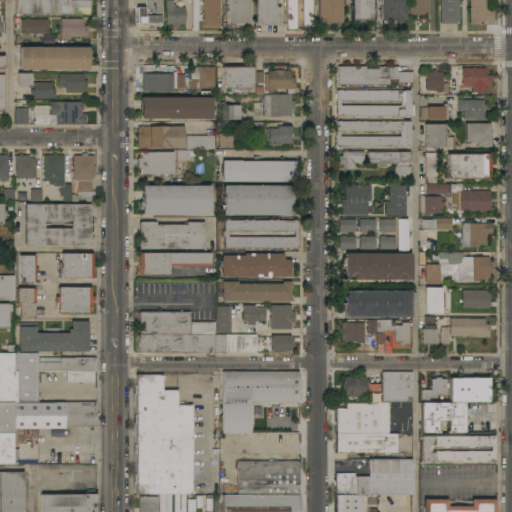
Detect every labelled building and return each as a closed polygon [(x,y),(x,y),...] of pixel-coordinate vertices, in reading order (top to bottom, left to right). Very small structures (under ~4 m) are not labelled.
[(84,0),(84,1),(89,1),(89,7),(90,7),(90,13),(87,13),(87,14),(59,14),(59,16),(55,16),(55,14),(47,14),(47,16),(42,16),(42,14),(24,14),(24,16),(19,16),(19,14),(15,14),(15,0),(84,0)] [(161,0),(161,23),(137,24),(136,8),(145,8),(145,0),(161,0)] [(165,0),(173,0),(173,5),(175,5),(175,7),(185,7),(185,25),(179,25),(179,28),(171,28),(171,25),(165,25),(165,0)] [(219,0),(220,27),(203,27),(203,21),(202,21),(202,18),(203,18),(203,4),(202,4),(202,2),(203,2),(203,0),(219,0)] [(248,0),(248,23),(243,23),(243,27),(232,27),(232,24),(227,24),(227,0),(248,0)] [(255,0),(276,0),(276,8),(280,8),(280,26),(255,26),(255,0)] [(312,0),(312,30),(286,30),(286,0),(312,0)] [(316,0),(340,0),(340,26),(319,26),(319,22),(316,22),(316,0)] [(352,0),(372,0),(372,21),(352,20),(352,0)] [(403,0),(404,19),(404,22),(391,22),(391,24),(383,24),(383,21),(380,21),(379,0),(403,0)] [(428,0),(428,15),(408,15),(408,0),(428,0)] [(439,0),(458,0),(458,22),(455,22),(455,24),(439,24),(439,0)] [(469,0),(489,0),(489,10),(492,10),(492,23),(480,23),(480,25),(469,25),(469,0)] [(19,20),(25,20),(25,18),(28,18),(28,19),(48,19),(48,25),(49,25),(49,29),(48,29),(48,36),(53,36),(53,45),(42,45),(42,34),(36,34),(36,36),(32,36),(32,34),(26,34),(26,35),(23,35),(23,34),(20,34),(19,20)] [(82,19),(82,26),(87,26),(87,37),(69,37),(69,40),(60,40),(59,20),(82,19)] [(88,48),(88,55),(91,55),(91,61),(87,61),(87,70),(20,70),(20,48),(88,48)] [(213,88),(198,88),(198,92),(189,92),(190,68),(198,68),(198,67),(214,67),(213,88)] [(253,67),(254,72),(252,72),(252,85),(250,85),(250,88),(245,88),(245,90),(232,90),(232,89),(225,89),(225,85),(222,85),(222,69),(221,69),(221,67),(253,67)] [(365,67),(365,69),(378,69),(378,67),(397,67),(397,72),(412,72),(412,84),(397,84),(397,79),(389,79),(389,86),(337,85),(337,67),(365,67)] [(486,69),(486,76),(490,76),(490,87),(485,87),(485,93),(471,93),(471,87),(461,87),(461,68),(486,69)] [(275,89),(275,92),(267,92),(264,92),(264,74),(267,74),(267,71),(274,71),(274,70),(284,70),(284,71),(290,71),(290,77),(294,77),(294,89),(275,89)] [(425,72),(431,72),(431,70),(436,70),(436,72),(442,72),(442,83),(448,83),(448,93),(435,93),(435,91),(425,91),(425,72)] [(254,83),(254,72),(263,72),(263,83),(254,83)] [(31,73),(31,88),(27,88),(27,86),(18,86),(17,74),(31,73)] [(176,74),(176,89),(173,89),(173,92),(142,92),(142,74),(176,74)] [(83,75),(83,81),(86,81),(86,91),(65,91),(65,88),(62,88),(62,84),(58,84),(58,75),(83,75)] [(185,88),(184,88),(184,92),(177,92),(177,88),(176,88),(176,75),(186,75),(185,88)] [(51,83),(51,89),(55,89),(55,99),(33,99),(33,96),(30,96),(30,90),(33,90),(33,83),(51,83)] [(409,91),(409,106),(412,106),(412,116),(336,116),(336,91),(409,91)] [(263,95),(268,95),(291,95),(291,101),(294,101),(294,110),(290,110),(290,116),(280,117),(280,116),(277,116),(277,117),(269,117),(269,116),(263,116),(263,95)] [(211,98),(211,119),(208,119),(208,122),(172,122),(172,120),(140,120),(140,98),(211,98)] [(484,101),(484,120),(462,120),(463,111),(462,111),(462,112),(458,112),(458,111),(457,111),(457,100),(484,101)] [(82,102),(82,110),(80,110),(80,112),(83,114),(85,114),(85,125),(33,125),(33,107),(48,107),(48,115),(49,115),(49,102),(82,102)] [(252,104),(261,104),(262,117),(253,117),(252,104)] [(426,120),(426,119),(420,119),(420,108),(442,107),(442,104),(446,104),(446,120),(426,120)] [(220,120),(220,106),(239,105),(239,120),(220,120)] [(28,125),(14,124),(14,108),(28,109),(28,125)] [(409,147),(390,147),(387,147),(383,147),(380,147),(365,147),(362,147),(359,147),(355,147),(341,147),(341,148),(338,148),(338,147),(336,147),(336,122),(338,122),(338,121),(341,121),(341,122),(356,122),(356,121),(359,121),(359,122),(362,122),(362,121),(365,121),(365,122),(380,122),(383,122),(387,122),(390,122),(409,122),(409,147)] [(247,130),(247,124),(253,124),(253,123),(265,122),(265,130),(247,130)] [(425,124),(444,125),(444,134),(446,134),(446,138),(454,138),(454,144),(455,144),(455,148),(424,147),(425,124)] [(490,124),(490,140),(490,145),(490,147),(475,147),(475,144),(469,144),(469,142),(464,142),(465,124),(490,124)] [(137,127),(183,127),(183,149),(170,149),(170,148),(150,148),(137,148),(137,127)] [(292,127),(292,137),(290,137),(290,144),(281,144),(281,146),(274,146),(274,142),(268,142),(268,129),(277,129),(277,127),(292,127)] [(218,134),(232,134),(232,147),(216,147),(216,142),(218,142),(218,134)] [(214,136),(214,150),(186,149),(186,136),(214,136)] [(176,162),(176,151),(188,151),(188,162),(176,162)] [(173,152),(173,175),(141,175),(141,169),(138,169),(138,159),(141,159),(141,153),(173,152)] [(363,152),(363,164),(355,164),(355,169),(341,169),(341,165),(338,165),(338,156),(341,156),(341,152),(363,152)] [(410,182),(406,182),(406,183),(404,183),(404,182),(394,182),(394,176),(392,176),(392,173),(394,173),(394,167),(396,167),(396,164),(386,164),(386,166),(379,166),(379,164),(367,164),(367,152),(409,152),(409,167),(410,167),(410,182)] [(436,184),(424,184),(424,153),(436,153),(436,184)] [(35,179),(31,179),(31,180),(29,180),(29,179),(15,179),(15,155),(19,156),(19,154),(22,154),(22,156),(29,156),(29,159),(35,159),(35,179)] [(93,166),(95,166),(95,169),(93,169),(93,178),(91,178),(91,181),(73,181),(73,156),(81,156),(81,154),(87,154),(87,156),(93,156),(93,166)] [(447,155),(486,155),(486,154),(490,154),(490,164),(491,164),(491,170),(490,170),(490,180),(485,180),(485,179),(447,179),(447,155)] [(70,185),(71,185),(71,197),(59,197),(59,187),(48,186),(48,182),(43,182),(43,155),(70,155),(70,185)] [(222,161),(241,161),(241,162),(295,162),(295,182),(222,182),(222,161)] [(91,181),(91,192),(94,192),(94,199),(90,199),(90,201),(85,201),(85,199),(79,199),(79,192),(78,192),(78,181),(91,181)] [(340,216),(340,207),(342,208),(342,182),(371,183),(371,202),(367,202),(367,207),(371,207),(371,216),(340,216)] [(463,184),(463,191),(489,191),(489,210),(462,210),(462,213),(456,213),(456,193),(450,193),(450,196),(443,196),(443,194),(426,194),(426,185),(463,184)] [(209,186),(209,205),(212,205),(212,211),(209,211),(209,215),(142,215),(142,210),(139,210),(139,203),(142,203),(142,186),(209,186)] [(290,186),(290,202),(293,202),(293,209),(290,209),(290,216),(222,216),(222,210),(220,210),(220,205),(223,205),(223,186),(290,186)] [(384,216),(384,202),(388,203),(388,186),(403,186),(403,216),(384,216)] [(14,189),(14,202),(3,202),(3,190),(14,189)] [(41,190),(41,202),(30,202),(30,190),(41,190)] [(418,197),(440,197),(440,202),(443,202),(443,207),(440,207),(440,214),(431,214),(431,216),(423,216),(423,214),(418,214),(418,197)] [(90,204),(90,233),(92,233),(92,238),(90,238),(90,245),(25,245),(25,205),(90,204)] [(374,220),(374,233),(364,232),(364,233),(361,233),(361,232),(359,232),(359,219),(374,220)] [(421,230),(421,220),(435,220),(435,219),(450,219),(450,230),(421,230)] [(226,221),(226,220),(229,220),(229,221),(244,221),(244,220),(247,220),(247,221),(250,221),(250,220),(253,220),(253,221),(268,221),(268,220),(271,220),(271,221),(275,221),(275,220),(278,220),(278,221),(293,221),(293,220),(296,220),(296,221),(297,221),(297,224),(299,224),(299,228),(297,228),(297,241),(299,241),(299,245),(297,245),(297,248),(296,248),(296,249),(292,249),(292,248),(277,248),(277,249),(275,249),(275,248),(271,248),(271,249),(268,249),(268,248),(253,248),(253,249),(250,249),(250,248),(247,248),(247,249),(244,249),(244,248),(229,248),(229,249),(226,249),(226,248),(224,248),(224,237),(222,237),(222,231),(224,231),(224,221),(226,221)] [(354,220),(354,232),(344,232),(344,233),(340,233),(341,232),(338,232),(338,220),(354,220)] [(395,220),(395,233),(384,233),(384,234),(381,234),(381,233),(379,233),(379,220),(395,220)] [(397,220),(408,220),(408,249),(398,249),(397,220)] [(139,249),(139,223),(155,223),(155,225),(187,225),(187,223),(203,223),(203,249),(139,249)] [(461,223),(492,224),(492,234),(486,234),(486,245),(478,245),(478,248),(461,248),(461,223)] [(340,237),(340,236),(345,236),(345,237),(355,237),(354,250),(338,249),(338,237),(340,237)] [(361,237),(361,236),(364,236),(364,237),(374,237),(374,249),(359,249),(359,237),(361,237)] [(381,237),(381,236),(384,236),(384,237),(395,237),(395,250),(378,250),(379,237),(381,237)] [(210,253),(210,266),(192,266),(192,268),(189,268),(189,266),(183,266),(180,267),(180,269),(173,269),(173,268),(171,266),(168,266),(168,274),(138,274),(138,253),(210,253)] [(426,266),(437,266),(437,253),(463,253),(463,257),(489,257),(489,266),(491,266),(490,270),(489,270),(489,279),(478,279),(478,281),(450,281),(450,276),(442,276),(442,284),(438,284),(438,283),(426,283),(426,266)] [(61,269),(58,269),(58,263),(61,263),(61,254),(92,254),(92,264),(93,264),(93,269),(92,269),(92,279),(61,278),(61,269)] [(221,277),(221,256),(244,256),(244,254),(283,254),(283,255),(284,255),(284,260),(291,260),(291,262),(291,267),(291,277),(221,277)] [(411,254),(411,280),(345,280),(345,274),(344,274),(344,268),(342,268),(342,259),(344,259),(344,254),(411,254)] [(20,256),(35,256),(35,268),(38,268),(38,271),(35,271),(35,283),(20,283),(20,256)] [(0,276),(14,276),(14,301),(0,301),(0,276)] [(222,282),(237,282),(237,284),(281,284),(281,282),(290,282),(290,283),(292,284),(292,288),(290,289),(290,295),(293,295),(293,301),(222,302),(222,282)] [(91,288),(91,297),(93,297),(93,304),(91,304),(91,311),(91,312),(58,312),(58,303),(55,303),(55,297),(58,297),(58,288),(91,288)] [(424,288),(441,288),(441,289),(442,289),(442,294),(443,294),(443,308),(442,308),(442,313),(441,313),(441,314),(425,314),(424,288)] [(20,317),(20,307),(17,307),(17,303),(17,289),(32,289),(35,289),(35,303),(34,303),(34,317),(20,317)] [(410,291),(410,317),(344,317),(344,312),(342,312),(342,304),(344,304),(344,296),(346,296),(346,291),(410,291)] [(489,291),(489,303),(489,306),(489,308),(461,308),(461,291),(489,291)] [(0,328),(0,304),(7,304),(7,305),(12,305),(12,312),(7,312),(7,328),(0,328)] [(254,306),(254,309),(265,309),(265,321),(259,320),(259,322),(254,322),(254,325),(247,325),(247,322),(242,322),(242,306),(254,306)] [(270,306),(290,306),(290,312),(294,312),(294,323),(290,323),(290,330),(270,330),(270,306)] [(230,333),(216,333),(216,307),(230,307),(230,333)] [(138,353),(138,335),(140,335),(139,323),(137,323),(137,313),(178,312),(178,310),(182,310),(182,312),(189,312),(189,323),(214,322),(214,335),(225,335),(225,352),(138,353)] [(436,344),(421,344),(421,329),(425,329),(424,317),(433,317),(433,325),(435,329),(436,344)] [(484,319),(484,325),(488,325),(488,337),(476,336),(476,337),(467,337),(467,336),(449,336),(449,319),(484,319)] [(367,320),(375,320),(375,334),(366,334),(367,320)] [(390,336),(384,336),(384,344),(375,344),(375,334),(376,334),(377,320),(391,320),(391,326),(401,326),(401,323),(408,323),(408,349),(390,349),(390,336)] [(18,352),(18,324),(35,324),(35,334),(69,334),(69,330),(71,330),(71,321),(88,321),(88,352),(18,352)] [(363,323),(364,341),(363,341),(363,343),(355,343),(355,341),(341,342),(341,337),(340,337),(340,328),(341,328),(340,323),(363,323)] [(439,332),(440,332),(440,328),(447,328),(447,332),(448,332),(448,344),(440,344),(439,332)] [(225,335),(255,335),(255,352),(225,352),(225,335)] [(290,352),(290,337),(270,336),(269,352),(290,352)] [(0,402),(0,354),(12,354),(12,371),(15,371),(16,402),(14,402),(0,402)] [(15,371),(12,371),(12,354),(37,354),(37,358),(96,358),(96,372),(94,372),(94,382),(67,382),(66,372),(37,372),(38,403),(16,402),(15,371)] [(222,372),(298,372),(298,403),(269,402),(269,405),(260,405),(260,403),(250,403),(221,403),(222,372)] [(412,372),(412,402),(381,402),(381,372),(412,372)] [(136,375),(162,375),(162,391),(177,391),(177,405),(192,405),(192,495),(136,495),(136,375)] [(368,403),(368,389),(365,389),(365,397),(344,397),(344,389),(341,389),(341,385),(344,385),(344,377),(365,377),(365,380),(369,380),(369,384),(379,384),(379,403),(368,403)] [(430,379),(435,380),(435,378),(440,378),(440,380),(445,380),(445,395),(436,395),(435,399),(429,399),(429,401),(420,401),(420,391),(430,391),(430,379)] [(449,378),(489,378),(489,403),(464,403),(449,403),(449,378)] [(0,434),(0,402),(14,402),(14,434),(0,434)] [(14,402),(16,402),(38,403),(66,403),(66,429),(37,429),(37,465),(19,465),(19,457),(14,457),(14,434),(14,402)] [(66,403),(66,426),(94,426),(94,403),(66,403)] [(250,403),(250,427),(256,427),(256,433),(221,433),(221,403),(250,403)] [(335,409),(345,409),(345,403),(368,403),(379,403),(388,403),(388,434),(335,433),(335,409)] [(464,403),(464,434),(447,434),(447,421),(437,421),(437,432),(438,432),(438,434),(420,434),(420,403),(449,403),(464,403)] [(397,434),(397,454),(335,454),(335,433),(388,434),(397,434)] [(13,464),(0,464),(0,434),(14,434),(14,457),(13,464)] [(495,439),(496,439),(496,444),(495,444),(495,454),(496,454),(496,459),(495,459),(495,462),(422,462),(422,437),(495,437),(495,439)] [(335,473),(354,473),(354,477),(368,477),(368,460),(411,460),(411,495),(374,495),(335,495),(335,473)] [(298,462),(298,495),(237,495),(237,461),(298,462)] [(0,511),(0,472),(24,472),(24,482),(29,482),(29,489),(24,489),(24,509),(25,509),(25,511),(0,511)] [(41,511),(41,495),(86,495),(86,491),(94,491),(94,495),(95,495),(95,511),(41,511)] [(298,495),(298,511),(222,511),(222,495),(298,495)] [(374,495),(374,496),(371,496),(371,498),(368,498),(368,506),(374,506),(374,507),(367,507),(367,511),(333,511),(333,507),(335,507),(335,504),(334,504),(334,498),(335,498),(335,495),(374,495)] [(158,511),(139,511),(139,497),(158,497),(158,511)] [(169,511),(159,511),(159,498),(169,498),(169,511)] [(185,511),(175,511),(175,498),(185,498),(185,511)] [(447,500),(447,507),(471,507),(471,500),(494,500),(494,511),(423,511),(423,500),(447,500)]
